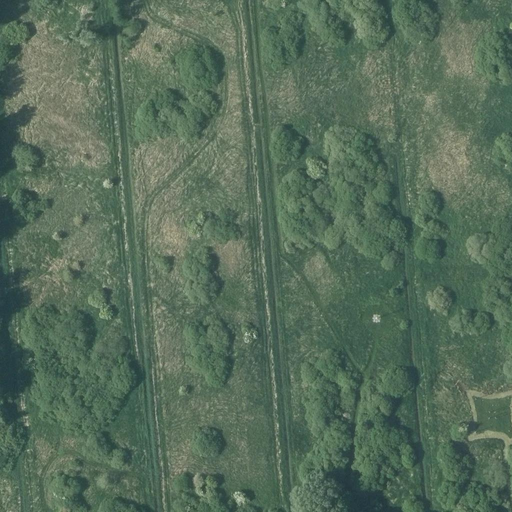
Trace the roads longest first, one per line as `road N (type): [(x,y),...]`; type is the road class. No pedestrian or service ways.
road 1 (track): [(439,511),(393,0)]
road 2 (track): [(268,130),(301,511)]
road 3 (track): [(256,0),(268,130),(252,131)]
